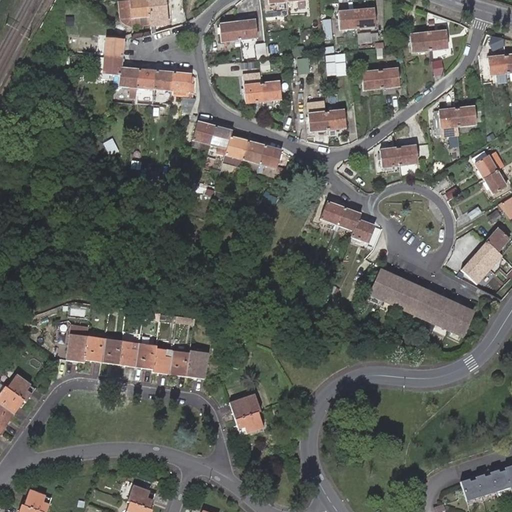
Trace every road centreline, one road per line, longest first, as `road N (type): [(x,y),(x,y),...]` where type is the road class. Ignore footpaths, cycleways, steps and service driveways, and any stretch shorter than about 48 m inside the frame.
road 1 (residential): [(334,507),(309,458),(312,418),(323,398),(364,376),(455,371),(485,351),(511,310)]
road 2 (residential): [(14,460),(60,392),(85,381),(202,400),(226,436),(217,470)]
road 3 (residential): [(307,151),(355,152),(403,119),(470,58),(486,11)]
road 4 (residential): [(14,460),(147,447),(193,461)]
road 5 (residential): [(198,56),(212,103),(307,151)]
road 6 (residential): [(432,269),(451,233),(442,203),(406,187),(386,191),(370,208)]
road 7 (residential): [(201,23),(144,50),(147,57),(198,56)]
